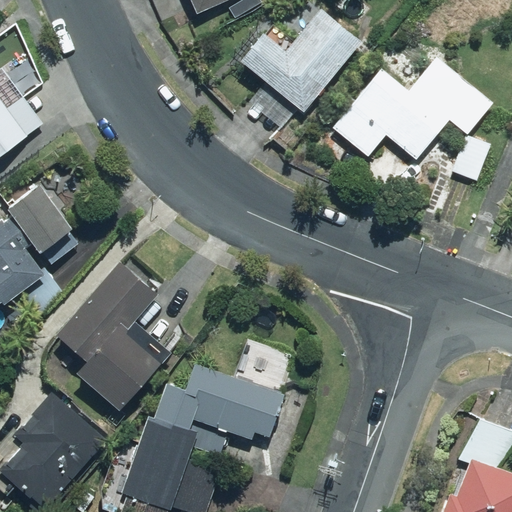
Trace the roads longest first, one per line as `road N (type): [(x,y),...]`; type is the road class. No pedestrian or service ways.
road 1 (residential): [(434,286),(189,173),(120,92),(72,0)]
road 2 (residential): [(355,511),(434,286)]
road 3 (unknown): [(434,286),(511,99)]
